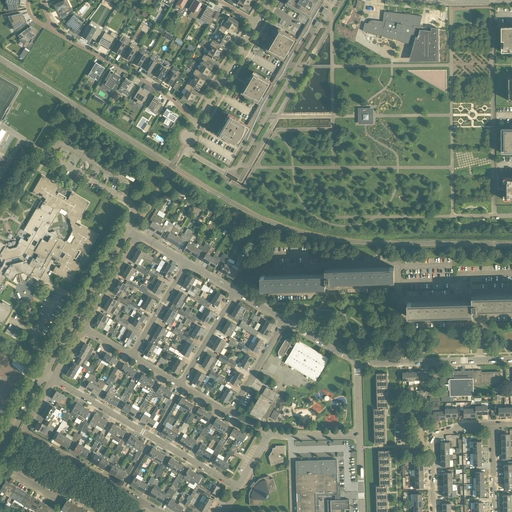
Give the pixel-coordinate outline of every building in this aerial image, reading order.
[(20,5),(20,0),(5,0),(5,3),(7,3),(8,11),(19,8),(19,6),(19,5),(20,5)] [(177,5),(176,7),(180,10),(177,15),(181,17),(189,5),(186,3),(187,0),(179,0),(179,1),(179,0),(176,4),(177,5)] [(200,2),(196,0),(194,0),(192,5),(191,5),(188,9),(192,11),(189,16),(196,20),(201,11),(199,9),(202,4),(200,2)] [(254,72),(250,78),(241,93),(260,104),(247,125),(230,116),(219,135),(227,139),(226,141),(229,143),(230,141),(239,146),(244,138),(246,140),(262,106),(268,95),(269,95),(273,87),(273,86),(275,84),(282,74),(287,62),(294,52),(298,44),(300,41),(307,31),(312,20),(319,9),(323,0),(287,0),(285,4),(310,18),(297,40),(291,35),(291,34),(289,32),(288,34),(279,29),(266,50),(277,57),(276,58),(279,60),(280,58),(285,61),(272,82),(254,72)] [(249,5),(240,0),(239,0),(237,4),(247,10),(248,8),(248,9),(250,6),(249,5)] [(64,1),(60,2),(60,1),(56,3),(57,4),(54,5),(54,6),(53,7),(55,10),(56,10),(56,11),(59,10),(60,12),(59,12),(61,15),(71,10),(69,5),(66,6),(64,1)] [(215,11),(208,6),(200,19),(201,19),(204,20),(204,21),(210,25),(214,19),(211,17),(215,11)] [(371,25),(365,23),(363,31),(371,33),(370,34),(377,36),(377,35),(386,38),(393,40),(393,39),(402,42),(402,43),(408,44),(409,44),(413,45),(414,42),(416,43),(412,58),(416,58),(416,62),(439,61),(438,29),(428,27),(428,31),(423,30),(424,27),(418,26),(418,24),(419,24),(420,24),(420,23),(422,16),(412,15),(412,14),(405,13),(405,14),(396,13),(396,12),(389,12),(389,13),(384,12),(383,22),(372,21),(371,25)] [(9,16),(8,17),(8,18),(9,17),(15,30),(26,22),(24,18),(23,18),(21,14),(9,16)] [(302,14),(298,21),(303,23),(307,16),(302,14)] [(73,16),(66,24),(67,25),(66,26),(68,27),(68,26),(70,27),(71,28),(75,32),(82,23),(73,16)] [(230,17),(227,22),(236,27),(237,28),(239,25),(238,24),(239,23),(230,17)] [(222,25),(220,28),(226,31),(227,28),(233,32),(234,32),(236,30),(235,29),(236,28),(236,27),(227,22),(224,26),(222,25)] [(96,41),(103,30),(98,27),(96,30),(89,25),(88,27),(87,27),(84,31),(85,32),(83,36),(86,38),(86,39),(88,40),(89,40),(90,40),(92,38),(96,40),(96,41)] [(38,31),(33,28),(33,29),(32,28),(32,27),(30,26),(18,36),(20,39),(22,38),(26,41),(23,46),(26,48),(28,45),(38,31)] [(511,27),(501,28),(501,41),(504,41),(504,44),(501,44),(501,50),(505,50),(505,53),(511,52),(511,27)] [(226,31),(220,28),(218,32),(220,34),(218,36),(228,42),(229,40),(229,41),(231,38),(230,38),(230,37),(224,33),(226,31)] [(105,32),(98,44),(108,50),(117,35),(116,34),(114,37),(105,32)] [(218,36),(216,35),(213,40),(212,42),(217,46),(219,43),(225,47),(226,45),(227,45),(228,43),(227,42),(228,42),(218,36)] [(114,51),(115,52),(115,53),(118,55),(119,54),(120,54),(124,47),(126,49),(130,42),(125,39),(123,43),(120,41),(117,45),(118,46),(114,51)] [(212,42),(209,46),(211,48),(210,51),(219,56),(220,55),(221,55),(222,53),(222,52),(216,48),(217,46),(212,42)] [(134,53),(136,55),(137,55),(141,48),(137,46),(133,49),(130,47),(127,51),(128,52),(125,57),(125,58),(125,59),(129,61),(129,60),(130,61),(134,53)] [(23,59),(28,52),(25,49),(19,57),(23,59)] [(219,57),(219,56),(210,51),(208,54),(206,52),(203,57),(209,60),(210,58),(216,61),(217,59),(218,60),(220,57),(219,57)] [(144,59),(147,61),(150,56),(146,53),(144,55),(140,53),(138,57),(138,58),(135,64),(136,64),(135,65),(139,67),(140,66),(140,67),(144,59)] [(201,66),(211,71),(212,71),(213,69),(212,68),(213,66),(207,63),(209,60),(203,57),(201,60),(204,61),(201,66)] [(156,59),(154,61),(151,59),(148,63),(149,64),(145,70),(151,73),(154,67),(157,69),(161,62),(156,59)] [(88,76),(91,77),(91,76),(96,79),(96,80),(97,81),(105,68),(96,63),(88,76)] [(156,76),(157,76),(156,77),(160,79),(160,78),(161,79),(165,72),(168,73),(171,68),(167,65),(165,67),(161,65),(158,69),(159,70),(156,76)] [(211,71),(201,66),(200,68),(197,67),(194,71),(200,75),(202,72),(208,76),(208,75),(209,76),(210,73),(209,73),(210,71),(211,71)] [(116,84),(120,76),(115,73),(115,74),(114,73),(114,72),(111,71),(106,78),(107,78),(106,80),(105,79),(103,83),(104,84),(111,88),(112,89),(115,85),(114,85),(115,83),(116,84)] [(175,78),(178,79),(181,74),(181,73),(181,74),(177,71),(175,73),(171,71),(169,76),(170,76),(166,82),(167,82),(166,83),(170,85),(171,84),(171,85),(175,78)] [(194,78),(193,80),(202,86),(203,84),(204,84),(205,82),(204,81),(205,81),(199,77),(200,75),(194,71),(192,76),(194,78)] [(131,82),(126,79),(121,87),(130,93),(134,86),(132,84),(132,82),(131,82)] [(202,86),(193,80),(190,85),(188,83),(186,86),(192,89),(193,87),(199,90),(200,89),(201,89),(203,86),(202,86)] [(187,90),(184,95),(194,100),(193,100),(194,99),(195,99),(197,96),(196,96),(196,95),(190,92),(192,89),(186,86),(184,89),(187,90)] [(148,97),(147,97),(150,93),(144,89),(144,90),(140,87),(133,99),(137,102),(136,102),(142,105),(144,101),(145,102),(148,97)] [(193,101),(194,100),(184,95),(181,100),(191,105),(192,103),(193,104),(194,101),(193,101)] [(102,105),(104,102),(95,96),(93,100),(102,105)] [(163,105),(159,103),(161,100),(155,96),(148,107),(154,111),(153,113),(156,115),(163,105)] [(179,116),(167,109),(163,116),(170,120),(167,125),(172,128),(179,116)] [(372,121),(372,114),(370,114),(370,109),(361,109),(361,114),(360,114),(360,121),(372,121)] [(511,153),(511,128),(507,129),(504,129),(502,129),(504,129),(504,132),(502,132),(502,135),(503,135),(503,141),(502,141),(502,150),(504,150),(504,153),(502,153),(502,154),(504,154),(511,153)] [(0,175),(8,163),(0,157),(0,175)] [(0,323),(1,324),(4,320),(5,320),(10,310),(11,307),(2,301),(1,303),(0,301),(0,285),(1,283),(5,276),(12,281),(16,274),(18,274),(19,277),(20,277),(21,277),(20,273),(23,273),(29,276),(31,273),(40,278),(45,270),(52,257),(55,259),(54,261),(60,265),(59,268),(55,266),(52,272),(70,282),(80,264),(73,260),(74,258),(76,259),(80,251),(79,250),(80,248),(87,252),(97,235),(80,225),(79,226),(75,224),(75,223),(77,219),(79,220),(89,203),(71,193),(67,200),(65,198),(66,197),(58,193),(57,194),(55,193),(59,186),(42,175),(32,193),(37,196),(39,193),(42,195),(41,197),(51,202),(49,206),(40,201),(23,231),(30,235),(26,242),(20,238),(18,243),(16,247),(9,249),(5,246),(0,242),(0,323)] [(149,222),(151,224),(148,229),(155,233),(159,226),(163,219),(157,215),(156,215),(159,211),(156,209),(149,222)] [(164,231),(167,233),(172,224),(166,220),(162,227),(159,226),(155,233),(161,236),(164,231)] [(173,243),(177,235),(180,230),(174,227),(175,226),(172,224),(167,233),(166,235),(168,236),(166,240),(173,243)] [(183,233),(180,237),(177,235),(173,243),(179,247),(183,241),(185,243),(186,241),(190,234),(192,231),(188,228),(184,234),(183,233)] [(189,242),(188,243),(184,250),(191,254),(197,244),(190,241),(193,235),(190,234),(186,241),(189,242)] [(197,258),(200,253),(202,255),(204,251),(209,244),(206,243),(203,247),(197,243),(197,244),(191,254),(197,258)] [(154,258),(145,253),(139,250),(135,255),(142,259),(153,265),(153,264),(155,262),(158,258),(155,256),(154,258)] [(213,258),(209,265),(215,268),(220,261),(219,261),(219,260),(223,262),(227,255),(224,253),(221,258),(215,255),(213,258)] [(233,265),(228,262),(231,255),(228,253),(227,255),(223,262),(222,263),(225,264),(221,272),(227,275),(233,265)] [(202,261),(209,265),(213,258),(207,254),(202,261)] [(132,261),(138,264),(142,259),(135,255),(132,261)] [(238,270),(241,272),(247,262),(244,260),(239,268),(233,265),(227,275),(233,279),(238,272),(237,271),(238,270)] [(175,267),(174,267),(171,264),(166,261),(162,267),(172,272),(175,267)] [(126,271),(132,275),(136,277),(138,274),(134,271),(135,269),(129,265),(126,271)] [(138,268),(148,273),(150,271),(140,265),(138,268)] [(156,270),(156,271),(154,273),(159,276),(161,277),(163,275),(168,278),(172,272),(162,267),(159,265),(156,270)] [(325,287),(325,288),(334,288),(334,282),(394,280),(394,281),(394,267),(325,269),(325,274),(261,277),(261,276),(260,276),(261,290),(261,289),(325,287)] [(147,276),(148,274),(148,273),(138,268),(137,270),(147,276)] [(123,277),(129,280),(132,275),(126,271),(123,277)] [(150,271),(148,273),(148,274),(154,277),(156,278),(157,279),(159,276),(154,273),(150,271)] [(198,280),(190,275),(186,281),(196,287),(203,291),(206,286),(204,285),(203,286),(197,283),(198,280)] [(159,280),(157,279),(156,278),(153,284),(162,289),(165,284),(159,280)] [(129,280),(127,283),(134,286),(139,289),(140,287),(132,282),(129,280)] [(125,292),(127,289),(125,287),(126,285),(120,281),(117,287),(124,292),(125,292)] [(183,287),(190,291),(192,292),(196,287),(186,281),(183,286),(183,287)] [(162,289),(153,284),(150,290),(158,295),(162,289)] [(117,287),(113,293),(119,296),(118,299),(124,302),(129,305),(130,304),(131,301),(134,297),(132,296),(129,299),(127,298),(126,300),(121,297),(124,292),(117,287)] [(215,290),(212,296),(214,298),(220,301),(224,295),(215,290)] [(176,298),(185,303),(188,297),(186,296),(180,292),(176,298)] [(472,315),(472,316),(481,316),(480,309),(511,308),(511,295),(471,297),(471,296),(471,302),(407,303),(407,317),(408,317),(408,316),(472,315)] [(116,308),(118,305),(115,303),(117,301),(110,297),(107,303),(113,307),(116,308)] [(146,302),(152,306),(155,300),(149,297),(146,302)] [(182,308),(185,303),(176,298),(173,303),(179,307),(182,308)] [(220,301),(214,298),(211,303),(217,307),(220,301)] [(203,302),(199,300),(197,302),(202,305),(206,308),(208,305),(203,302)] [(143,308),(149,311),(152,306),(146,302),(143,301),(140,306),(136,304),(131,301),(130,304),(139,310),(141,307),(143,308)] [(116,308),(113,307),(107,303),(104,309),(110,312),(113,314),(116,308)] [(137,312),(134,318),(142,323),(145,317),(139,314),(138,312),(139,310),(130,304),(129,305),(127,309),(129,310),(130,308),(133,309),(133,310),(137,312)] [(235,310),(241,313),(244,308),(238,304),(235,310)] [(170,309),(167,315),(175,319),(178,313),(187,319),(189,316),(184,313),(177,310),(176,312),(170,309)] [(208,309),(205,314),(211,318),(214,312),(208,309)] [(241,313),(235,310),(232,315),(238,319),(240,320),(243,314),(241,313)] [(110,319),(107,317),(101,313),(98,319),(107,324),(110,319)] [(202,313),(199,318),(202,320),(207,323),(211,318),(205,314),(202,313)] [(167,315),(163,320),(169,324),(172,325),(176,320),(175,319),(167,315)] [(189,316),(187,319),(184,325),(187,326),(190,321),(194,323),(196,320),(194,319),(189,316)] [(142,323),(134,318),(130,323),(139,328),(142,323)] [(103,330),(107,324),(98,319),(94,325),(103,330)] [(273,324),(272,324),(264,319),(261,325),(270,330),(273,324)] [(225,326),(234,332),(237,326),(229,321),(225,326)] [(195,324),(192,329),(201,335),(204,329),(198,326),(195,324)] [(259,331),(266,336),(270,330),(261,325),(257,331),(249,326),(247,328),(257,334),(259,331)] [(169,331),(160,326),(157,331),(166,337),(169,331)] [(237,345),(239,342),(235,340),(231,337),(234,332),(225,326),(222,332),(230,337),(228,340),(230,341),(237,345)] [(124,334),(132,339),(135,334),(126,328),(123,334),(124,334)] [(192,337),(197,340),(201,335),(192,329),(190,328),(189,331),(186,332),(185,333),(180,330),(179,333),(193,341),(190,339),(192,337)] [(257,334),(247,328),(246,331),(256,337),(257,334)] [(14,333),(7,329),(5,333),(12,337),(12,336),(14,333)] [(157,331),(154,337),(153,337),(159,340),(162,342),(166,337),(157,331)] [(185,348),(191,351),(194,346),(192,344),(193,341),(179,333),(177,335),(182,338),(182,339),(186,341),(183,346),(185,348)] [(132,339),(124,334),(120,340),(123,341),(123,342),(129,345),(132,339)] [(215,343),(224,348),(227,343),(219,338),(215,343)] [(260,347),(263,341),(257,338),(254,343),(260,347)] [(287,359),(287,360),(285,363),(286,363),(291,366),(291,367),(294,369),(294,368),(300,371),(300,372),(301,372),(306,375),(306,376),(309,377),(314,380),(315,381),(320,373),(319,373),(324,366),(329,358),(328,358),(328,359),(322,355),(319,353),(313,350),(314,350),(313,349),(313,350),(307,346),(304,344),(304,345),(298,341),(299,341),(298,340),(296,344),(295,344),(294,344),(294,345),(293,345),(293,346),(292,346),(292,347),(290,346),(291,345),(291,344),(291,343),(291,342),(291,341),(290,341),(291,340),(288,339),(287,339),(286,340),(285,340),(285,341),(284,343),(283,343),(280,349),(279,351),(278,352),(278,353),(278,354),(279,355),(281,357),(281,356),(282,356),(283,356),(284,356),(285,355),(285,354),(287,355),(287,356),(286,356),(286,357),(286,358),(287,359)] [(147,348),(153,352),(156,353),(159,348),(156,346),(149,342),(148,344),(149,344),(147,348)] [(251,342),(248,348),(250,349),(256,352),(260,347),(254,343),(251,342)] [(85,343),(82,349),(88,353),(91,347),(85,343)] [(220,354),(224,348),(215,343),(212,349),(220,354)] [(188,357),(191,351),(185,348),(182,353),(176,350),(175,350),(170,347),(169,350),(177,354),(183,358),(184,355),(188,357)] [(153,359),(156,353),(153,352),(147,348),(144,354),(153,359)] [(78,360),(84,364),(86,360),(87,361),(91,355),(88,353),(82,349),(78,356),(80,357),(78,360)] [(103,360),(109,363),(112,357),(106,353),(103,360)] [(206,360),(215,365),(218,360),(209,354),(206,360)] [(243,355),(241,358),(250,364),(253,358),(247,354),(245,357),(243,355)] [(112,357),(109,363),(115,367),(119,361),(112,357)] [(16,358),(11,363),(23,373),(27,369),(16,358)] [(241,358),(239,362),(242,363),(240,366),(247,369),(250,364),(241,358)] [(181,368),(184,362),(178,359),(175,365),(181,368)] [(74,362),(70,368),(77,372),(80,366),(82,367),(84,364),(78,360),(76,364),(74,362)] [(211,371),(215,365),(206,360),(202,366),(211,371)] [(87,373),(90,375),(88,378),(88,379),(93,369),(89,366),(84,364),(82,367),(86,370),(85,372),(87,373)] [(121,370),(127,374),(131,368),(125,364),(121,370)] [(178,374),(181,368),(175,365),(172,370),(178,374)] [(73,378),(77,372),(70,368),(67,375),(73,378)] [(111,380),(114,375),(117,369),(115,368),(109,378),(111,380)] [(131,368),(127,374),(133,378),(137,371),(131,368)] [(86,388),(87,389),(92,392),(96,386),(98,382),(92,379),(94,376),(93,375),(96,371),(93,369),(88,379),(85,383),(88,385),(86,388)] [(482,384),(484,384),(500,384),(500,372),(498,372),(498,371),(485,372),(481,372),(481,370),(481,371),(473,371),(471,371),(471,395),(474,395),(473,387),(482,386),(482,384)] [(196,377),(202,380),(204,382),(207,376),(199,371),(196,377)] [(231,375),(234,377),(240,380),(243,375),(237,371),(236,373),(233,372),(231,375)] [(450,396),(471,395),(471,371),(443,372),(443,385),(441,385),(441,398),(450,398),(450,396)] [(139,386),(143,388),(145,385),(149,378),(143,375),(139,381),(141,382),(139,386)] [(202,380),(196,377),(192,382),(202,388),(203,386),(200,383),(202,380)] [(240,380),(234,377),(231,382),(237,386),(240,380)] [(149,378),(145,385),(143,388),(149,391),(147,394),(148,395),(145,399),(148,401),(150,396),(154,390),(151,388),(155,382),(149,378)] [(113,385),(112,384),(114,381),(111,380),(108,385),(105,390),(108,392),(104,399),(110,403),(114,396),(116,393),(110,390),(111,387),(112,388),(113,385)] [(161,385),(157,392),(155,396),(161,399),(161,398),(167,389),(161,385)] [(92,392),(97,395),(98,395),(102,389),(96,386),(92,392)] [(224,386),(221,392),(230,397),(234,391),(224,386)] [(279,397),(280,395),(266,387),(262,394),(261,394),(250,413),(262,420),(263,417),(267,420),(277,403),(276,402),(279,397)] [(166,397),(169,399),(173,392),(167,389),(161,398),(164,400),(166,397)] [(126,403),(126,404),(130,397),(129,397),(132,392),(129,390),(126,395),(123,402),(126,403)] [(62,408),(64,405),(62,403),(64,400),(65,401),(67,398),(64,396),(57,392),(53,398),(58,402),(56,404),(62,408)] [(227,403),(230,397),(221,392),(218,397),(227,403)] [(116,406),(120,400),(122,397),(116,393),(114,396),(110,403),(116,406)] [(281,408),(284,403),(286,400),(284,399),(281,398),(279,397),(276,402),(277,403),(278,404),(277,406),(281,408)] [(188,401),(183,398),(182,398),(178,404),(181,406),(178,409),(182,412),(188,401)] [(171,402),(168,400),(165,405),(166,406),(164,409),(163,410),(166,412),(171,402)] [(147,407),(150,403),(148,401),(145,406),(141,412),(144,414),(146,412),(148,408),(147,407)] [(188,410),(190,411),(192,409),(194,405),(193,404),(188,401),(182,412),(186,414),(188,410)] [(77,403),(73,410),(71,412),(78,416),(83,407),(77,403)] [(128,405),(126,404),(126,403),(122,410),(128,413),(132,407),(133,405),(130,403),(128,405)] [(178,404),(176,403),(169,414),(172,415),(178,404)] [(49,404),(46,410),(53,414),(56,409),(60,411),(62,408),(56,404),(55,407),(49,404)] [(147,424),(151,427),(152,427),(156,421),(153,420),(156,414),(159,408),(157,406),(153,412),(150,417),(147,424)] [(84,421),(85,418),(90,411),(83,407),(78,416),(77,418),(81,421),(77,429),(81,431),(86,422),(84,421)] [(134,417),(138,411),(132,407),(128,413),(134,417)] [(199,408),(197,412),(196,414),(198,416),(196,419),(200,421),(206,412),(199,408)] [(42,416),(48,420),(46,422),(52,426),(53,423),(52,422),(55,416),(53,414),(46,410),(42,416)] [(278,413),(274,410),(270,418),(274,420),(278,413)] [(72,414),(68,412),(67,414),(64,419),(63,420),(67,422),(72,414)] [(212,415),(206,412),(200,421),(206,424),(203,428),(204,428),(201,433),(204,434),(208,427),(211,421),(209,420),(212,415)] [(95,414),(91,421),(97,425),(101,418),(95,414)] [(150,417),(144,414),(140,420),(141,421),(147,424),(150,417)] [(169,414),(163,423),(166,425),(172,415),(169,414)] [(101,418),(97,425),(103,429),(108,421),(101,418)] [(217,431),(219,428),(223,422),(217,418),(211,427),(217,431)] [(52,426),(46,422),(45,425),(39,422),(35,428),(46,435),(52,426)] [(89,424),(86,422),(81,431),(86,434),(88,435),(88,434),(87,433),(89,429),(87,428),(89,424)] [(173,426),(171,430),(167,436),(174,440),(179,431),(182,432),(187,424),(184,422),(181,427),(180,426),(178,429),(173,426)] [(223,422),(219,428),(225,432),(229,425),(223,422)] [(65,426),(61,424),(57,431),(60,432),(55,440),(61,444),(67,434),(64,432),(63,433),(61,432),(65,426)] [(113,425),(109,432),(112,433),(110,437),(113,439),(119,428),(113,425)] [(167,436),(171,430),(165,426),(162,433),(167,436)] [(121,440),(121,439),(126,432),(119,428),(113,439),(119,443),(118,444),(115,451),(117,452),(121,446),(124,441),(121,440)] [(236,439),(240,432),(234,428),(230,435),(236,439)] [(246,436),(245,435),(240,432),(236,439),(242,442),(246,436)] [(76,439),(79,435),(75,433),(73,437),(67,434),(61,444),(68,448),(72,441),(75,442),(76,439)] [(133,446),(138,439),(131,435),(127,443),(133,446)] [(187,436),(186,438),(183,437),(179,443),(185,447),(190,438),(187,436)] [(191,450),(195,444),(196,441),(191,437),(190,438),(185,447),(191,450)] [(138,439),(133,446),(139,449),(135,456),(135,457),(133,461),(136,463),(142,452),(139,450),(144,443),(138,439)] [(91,461),(98,465),(102,458),(97,455),(103,444),(99,442),(97,445),(94,450),(93,452),(96,453),(91,461)] [(202,443),(200,447),(196,453),(202,457),(206,450),(208,447),(202,443)] [(212,454),(215,456),(221,444),(219,443),(214,451),(212,454)] [(74,451),(80,455),(84,447),(78,444),(74,451)] [(224,446),(221,444),(215,456),(217,457),(219,454),(224,446)] [(233,444),(230,450),(235,452),(238,447),(233,444)] [(285,450),(285,446),(280,446),(275,446),(276,449),(274,449),(273,450),(272,449),(272,450),(273,450),(269,457),(271,466),(284,462),(283,457),(283,455),(285,455),(285,451),(285,450)] [(86,458),(90,451),(84,447),(80,455),(86,458)] [(150,453),(147,452),(141,462),(143,464),(146,459),(147,460),(148,458),(153,461),(159,452),(153,448),(150,453)] [(208,460),(212,454),(206,450),(202,457),(208,460)] [(230,450),(223,461),(220,467),(226,471),(230,464),(227,462),(230,456),(232,457),(233,455),(235,452),(230,450)] [(153,461),(160,465),(162,461),(165,455),(159,452),(153,461)] [(223,461),(217,457),(213,463),(220,467),(223,461)] [(104,469),(108,462),(102,458),(98,465),(104,469)] [(173,469),(177,462),(171,459),(168,464),(165,462),(161,469),(157,476),(160,477),(163,471),(167,473),(170,468),(173,469)] [(333,492),(333,482),(332,473),(337,473),(337,460),(323,460),(296,461),(296,474),(296,479),(296,484),(297,493),(297,502),(301,501),(315,501),(315,492),(324,492),(333,492)] [(177,462),(173,469),(171,472),(176,475),(176,476),(177,477),(172,485),(175,486),(182,475),(179,473),(183,466),(177,462)] [(127,470),(121,466),(116,476),(122,480),(126,473),(129,474),(133,467),(130,464),(127,470)] [(120,469),(114,465),(109,472),(116,476),(120,469)] [(137,488),(141,481),(136,478),(137,476),(140,470),(137,468),(133,475),(136,477),(131,485),(137,488)] [(190,483),(191,479),(195,473),(189,469),(184,476),(182,475),(175,486),(177,488),(183,479),(186,481),(190,483)] [(195,473),(191,479),(190,483),(194,485),(194,486),(195,487),(190,495),(193,497),(196,493),(198,488),(200,485),(197,484),(202,477),(195,473)] [(268,476),(259,479),(255,483),(254,482),(250,487),(252,488),(249,493),(249,505),(261,505),(261,499),(267,499),(266,497),(267,497),(269,494),(270,494),(269,492),(277,490),(273,478),(269,480),(268,477),(269,476),(268,476)] [(10,483),(5,480),(0,489),(0,490),(5,493),(10,483)] [(141,481),(137,488),(144,492),(148,485),(141,481)] [(15,486),(10,483),(5,493),(10,496),(15,486)] [(200,485),(198,488),(206,492),(209,494),(211,491),(217,494),(220,488),(213,484),(210,490),(208,489),(207,489),(200,485)] [(169,497),(173,490),(175,486),(172,485),(171,487),(170,487),(166,493),(167,494),(166,496),(168,497),(169,497)] [(14,499),(20,489),(15,486),(10,496),(14,499)] [(149,495),(155,499),(160,492),(153,488),(149,495)] [(199,493),(204,496),(206,497),(203,503),(209,507),(213,500),(210,498),(211,495),(209,494),(206,492),(198,488),(196,493),(199,494),(199,493)] [(14,499),(19,502),(25,492),(20,489),(14,499)] [(19,502),(24,505),(30,495),(25,492),(19,502)] [(162,503),(166,496),(160,492),(155,499),(162,503)] [(182,496),(188,500),(184,505),(184,506),(187,508),(188,506),(189,503),(193,497),(190,495),(189,495),(188,497),(183,494),(182,496)] [(24,505),(29,508),(35,498),(30,495),(24,505)] [(29,508),(34,510),(40,501),(35,498),(29,508)] [(65,511),(67,511),(72,503),(67,500),(62,510),(65,511)] [(167,506),(173,510),(177,504),(170,500),(167,506)] [(331,501),(331,510),(345,509),(349,509),(349,504),(349,500),(340,500),(331,501)] [(34,510),(36,511),(39,511),(45,504),(40,501),(34,510)] [(315,501),(301,501),(297,502),(297,511),(316,510),(315,501)] [(67,511),(73,511),(77,506),(72,503),(67,511)] [(203,511),(206,511),(209,507),(203,503),(199,509),(203,511)]
